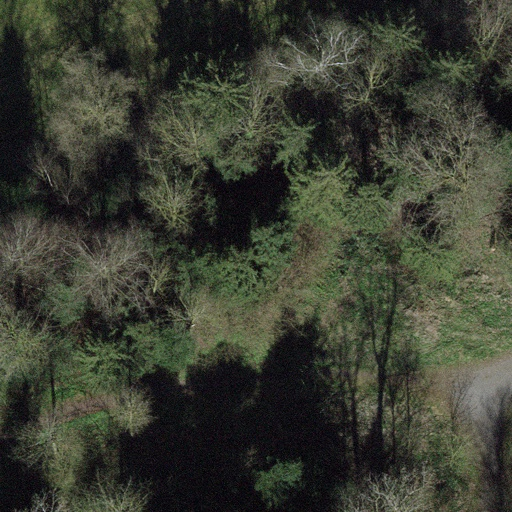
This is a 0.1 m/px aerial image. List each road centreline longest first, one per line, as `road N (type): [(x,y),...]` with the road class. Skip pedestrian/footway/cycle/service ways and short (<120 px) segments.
road 1 (track): [(0,436),(98,395),(198,379),(498,378),(511,370)]
road 2 (track): [(498,378),(489,511)]
